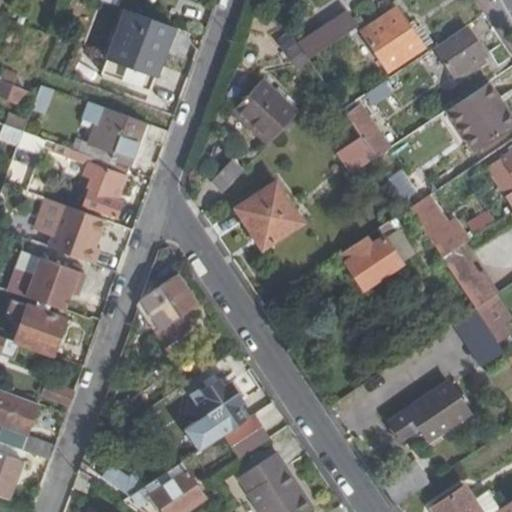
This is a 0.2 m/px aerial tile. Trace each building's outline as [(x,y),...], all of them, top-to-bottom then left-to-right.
[(387,70),(421,48),(410,31),(407,26),(395,8),(361,30),(387,70)] [(175,25),(125,9),(103,74),(153,91),(175,25)] [(334,21),(298,44),(304,52),(308,59),(344,36),(334,21)] [(412,23),(407,26),(410,31),(415,28),(412,23)] [(410,31),(421,48),(429,42),(418,27),(415,28),(410,31)] [(484,57),(466,27),(434,48),(455,77),(478,61),(484,57)] [(292,68),(308,59),(304,52),(289,62),(292,68)] [(482,67),(478,61),(455,77),(458,83),(482,67)] [(16,75),(0,70),(0,97),(15,104),(21,87),(16,75)] [(272,144),(300,114),(263,80),(236,110),(272,144)] [(383,82),(362,96),(375,115),(396,102),(383,82)] [(30,108),(45,114),(55,88),(40,83),(30,108)] [(511,125),(511,116),(489,83),(448,111),(476,150),(511,125)] [(356,100),(342,110),(361,138),(375,159),(376,160),(390,151),(356,100)] [(130,165),(134,154),(145,122),(91,102),(84,118),(95,123),(88,141),(115,151),(112,159),(130,165)] [(0,139),(63,159),(67,145),(23,132),(27,117),(6,111),(0,131),(0,139)] [(138,155),(150,123),(145,122),(134,154),(138,155)] [(375,159),(361,138),(339,153),(352,174),(375,159)] [(117,200),(128,169),(71,148),(69,156),(87,163),(83,174),(92,177),(87,188),(91,190),(85,206),(117,217),(123,202),(117,200)] [(511,152),(494,164),(505,182),(511,177),(511,152)] [(219,179),(230,189),(251,166),(239,156),(219,179)] [(403,199),(416,190),(400,167),(387,177),(403,199)] [(304,222),(278,183),(238,209),(264,248),(304,222)] [(409,210),(422,201),(416,193),(404,201),(409,210)] [(455,250),(422,201),(409,210),(443,259),(455,250)] [(105,219),(64,204),(49,247),(95,264),(100,249),(95,247),(105,219)] [(464,221),(474,236),(496,221),(486,206),(464,221)] [(388,233),(405,259),(415,253),(397,227),(388,233)] [(368,237),(341,254),(369,297),(408,272),(385,239),(374,247),(368,237)] [(459,248),(455,250),(443,259),(476,309),(495,297),(497,296),(480,267),(473,271),(459,248)] [(86,275),(22,255),(10,293),(67,311),(72,293),(79,295),(86,275)] [(156,299),(147,285),(141,301),(171,345),(194,328),(184,313),(197,305),(181,282),(156,299)] [(287,291),(264,306),(276,323),(298,309),(287,291)] [(476,309),(496,339),(505,332),(503,327),(510,321),(495,297),(476,309)] [(22,344),(54,356),(66,321),(12,300),(7,313),(23,319),(15,341),(22,344)] [(443,319),(448,328),(461,319),(456,310),(443,319)] [(22,344),(15,341),(0,335),(0,353),(17,359),(22,344)] [(242,405),(245,403),(232,383),(225,388),(220,381),(203,393),(201,390),(193,395),(201,406),(204,405),(211,415),(187,431),(201,451),(218,440),(225,435),(250,418),(242,405)] [(471,411),(450,381),(392,420),(405,440),(423,428),(431,440),(471,411)] [(43,393),(71,404),(75,392),(46,382),(43,393)] [(30,428),(39,403),(1,389),(0,390),(0,404),(1,405),(0,408),(0,422),(9,426),(12,420),(30,428)] [(232,464),(269,440),(254,416),(225,435),(218,440),(232,464)] [(0,436),(0,441),(51,460),(56,446),(4,427),(0,436)] [(0,495),(10,499),(25,463),(0,453),(0,495)] [(260,511),(309,511),(300,497),(305,493),(277,453),(240,478),(248,489),(246,491),(260,511)] [(383,482),(399,506),(433,483),(417,460),(383,482)] [(109,461),(100,477),(127,493),(136,477),(109,461)] [(183,464),(131,498),(125,503),(136,511),(155,499),(164,511),(182,511),(205,496),(183,464)] [(433,509),(435,511),(495,511),(498,511),(501,509),(489,492),(475,501),(466,488),(433,509)] [(300,497),(309,511),(311,511),(316,509),(305,493),(300,497)] [(511,511),(511,501),(501,509),(498,511),(511,511)]
